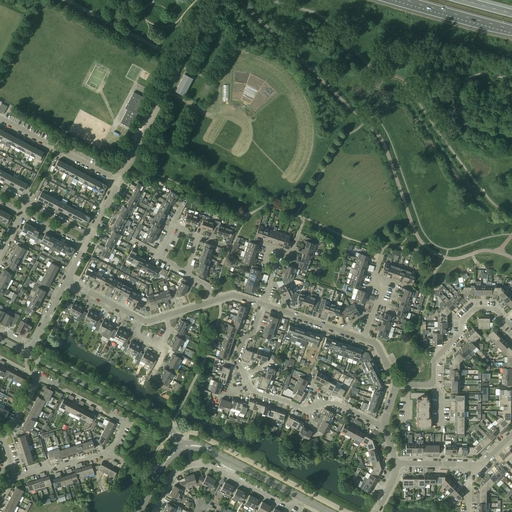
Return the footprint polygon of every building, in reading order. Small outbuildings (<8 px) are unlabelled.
[(184,74),(176,91),(184,95),(193,78),(184,74)] [(132,129),(140,112),(143,107),(141,106),(145,98),(134,92),(127,105),(129,107),(120,123),(132,129)] [(10,134),(5,132),(1,139),(0,141),(0,142),(5,145),(10,134)] [(8,143),(11,144),(15,137),(10,134),(5,145),(6,146),(8,143)] [(11,144),(16,147),(20,139),(15,137),(11,144)] [(21,149),(25,142),(20,139),(16,147),(21,149)] [(21,149),(25,152),(29,144),(25,142),(21,149)] [(30,154),(34,147),(29,144),(25,152),(30,154)] [(30,154),(35,157),(39,149),(34,147),(30,154)] [(44,152),(39,149),(35,157),(42,161),(45,156),(43,154),(44,152)] [(59,170),(63,162),(58,160),(54,167),(59,170)] [(63,162),(59,170),(64,172),(68,165),(63,162)] [(68,165),(64,172),(69,175),(73,167),(68,165)] [(73,167),(69,175),(74,177),(78,170),(73,167)] [(78,170),(74,177),(79,180),(83,172),(78,170)] [(83,172),(79,180),(83,182),(87,175),(83,172)] [(9,184),(13,176),(8,174),(4,181),(9,184)] [(87,175),(83,182),(88,185),(92,177),(87,175)] [(17,179),(13,176),(9,184),(13,186),(17,179)] [(92,177),(88,185),(93,187),(97,180),(92,177)] [(17,179),(13,186),(18,189),(22,181),(17,179)] [(97,180),(93,187),(98,190),(102,182),(97,180)] [(27,184),(22,181),(18,189),(23,191),(27,184)] [(107,185),(102,182),(98,190),(103,193),(102,195),(103,196),(106,190),(104,189),(107,185)] [(138,182),(136,186),(136,187),(143,191),(147,184),(142,182),(141,184),(138,182)] [(136,187),(135,188),(133,187),(130,186),(129,187),(134,190),(133,192),(142,197),(143,194),(142,194),(142,193),(143,191),(136,187)] [(178,195),(179,192),(175,190),(174,193),(170,191),(169,193),(167,192),(165,194),(168,196),(176,200),(178,195)] [(38,199),(43,201),(47,194),(42,191),(38,199)] [(133,192),(131,196),(131,197),(138,201),(141,202),(143,197),(142,197),(133,192)] [(51,196),(47,194),(43,201),(48,204),(51,196)] [(56,199),(51,196),(48,204),(52,206),(56,199)] [(173,205),(176,200),(168,196),(165,200),(171,203),(171,204),(173,205)] [(128,202),(136,206),(138,201),(131,197),(130,198),(128,202)] [(61,201),(56,199),(52,206),(57,209),(61,201)] [(163,199),(161,204),(169,208),(171,204),(171,203),(165,200),(163,199)] [(66,204),(61,201),(57,209),(62,212),(66,204)] [(128,202),(126,206),(126,207),(132,210),(133,211),(136,206),(128,202)] [(71,207),(66,204),(62,212),(67,214),(71,207)] [(161,204),(158,209),(166,213),(169,208),(161,204)] [(72,205),(71,207),(67,214),(72,217),(75,209),(76,207),(72,205)] [(129,214),(132,210),(126,207),(126,206),(124,206),(121,210),(129,214)] [(80,212),(75,209),(72,217),(76,219),(80,212)] [(158,209),(156,214),(164,218),(166,213),(158,209)] [(184,215),(186,216),(185,222),(190,224),(193,214),(188,213),(189,210),(186,209),(184,215)] [(121,210),(119,215),(127,219),(129,214),(121,210)] [(11,215),(6,212),(2,220),(7,222),(6,223),(9,225),(12,220),(9,218),(11,215)] [(85,214),(80,212),(76,219),(81,222),(85,214)] [(90,217),(85,214),(81,222),(86,224),(90,217)] [(161,223),(164,218),(156,214),(153,219),(161,223)] [(197,220),(200,221),(202,215),(199,214),(198,216),(193,214),(190,224),(195,226),(197,220)] [(116,220),(124,224),(126,225),(129,220),(127,219),(119,215),(116,220)] [(202,215),(200,221),(203,222),(200,228),(206,230),(209,220),(210,218),(202,215)] [(148,222),(153,224),(159,227),(161,223),(153,219),(151,217),(148,222)] [(126,225),(124,224),(116,220),(114,225),(122,229),(124,230),(126,227),(125,227),(126,225)] [(213,226),(216,227),(218,221),(215,220),(214,222),(209,220),(206,230),(211,232),(213,226)] [(218,221),(216,227),(219,228),(216,234),(222,236),(225,227),(220,225),(221,222),(218,221)] [(21,225),(18,230),(20,232),(21,230),(26,233),(30,225),(25,223),(24,226),(21,225)] [(153,224),(150,229),(158,233),(161,228),(159,227),(153,224)] [(264,227),(261,236),(264,237),(263,241),(265,241),(270,229),(266,227),(267,224),(265,224),(264,227)] [(25,235),(30,238),(35,228),(30,225),(26,233),(25,235)] [(122,229),(114,225),(111,230),(113,230),(119,234),(119,233),(122,229)] [(259,225),(255,238),(257,239),(258,235),(261,236),(264,227),(259,225)] [(225,227),(222,236),(227,238),(230,239),(231,236),(234,227),(231,226),(230,228),(225,227)] [(270,229),(265,241),(267,242),(268,239),(271,240),(276,227),(274,227),(273,230),(270,229)] [(273,244),(275,245),(280,232),(276,231),(277,228),(276,227),(271,240),(274,241),(273,244)] [(40,230),(35,228),(30,238),(35,240),(36,240),(35,242),(37,243),(41,234),(39,233),(40,230)] [(150,229),(148,234),(156,238),(158,233),(150,229)] [(113,230),(111,235),(118,239),(120,240),(122,236),(121,235),(121,234),(119,233),(119,234),(113,230)] [(279,242),(282,243),(285,234),(280,232),(275,245),(278,246),(279,242)] [(45,245),(50,236),(45,233),(44,236),(41,234),(37,243),(39,244),(40,242),(41,243),(45,245)] [(153,243),(156,238),(148,234),(145,239),(143,238),(142,240),(147,242),(148,240),(153,243)] [(285,234),(282,243),(285,244),(283,248),(286,248),(289,249),(292,241),(288,240),(290,235),(285,234)] [(118,239),(111,235),(109,239),(108,240),(116,244),(119,245),(121,241),(118,240),(118,239)] [(50,248),(55,238),(50,236),(45,245),(50,248)] [(305,237),(304,240),(303,242),(306,243),(305,246),(315,249),(317,244),(313,243),(314,240),(305,237)] [(55,250),(56,248),(60,241),(55,238),(50,248),(55,250)] [(113,249),(116,244),(108,240),(108,241),(105,245),(113,249)] [(60,253),(61,251),(65,243),(60,241),(56,248),(55,250),(60,253)] [(247,246),(260,251),(261,248),(257,247),(258,244),(249,241),(247,246)] [(211,254),(213,247),(214,245),(205,242),(203,251),(211,254)] [(16,246),(14,249),(26,255),(28,250),(26,249),(28,247),(20,243),(19,245),(18,245),(17,246),(16,246)] [(65,243),(61,251),(66,253),(70,246),(65,243)] [(103,250),(111,254),(113,255),(116,250),(113,249),(105,245),(104,247),(99,244),(98,246),(101,247),(103,249),(103,250)] [(70,246),(66,253),(71,256),(75,248),(70,246)] [(260,251),(247,246),(245,251),(255,255),(256,252),(259,253),(260,251)] [(315,249),(305,246),(304,249),(301,248),(300,250),(313,254),(315,249)] [(13,253),(13,254),(21,259),(23,260),(26,255),(14,249),(12,253),(13,253)] [(127,260),(132,262),(136,255),(137,253),(134,252),(135,251),(132,249),(132,250),(127,260)] [(111,254),(103,250),(99,258),(103,261),(105,257),(108,259),(108,258),(112,260),(114,256),(111,254)] [(303,253),(302,256),(311,259),(313,254),(300,250),(300,252),(303,253)] [(366,250),(364,254),(359,253),(357,258),(367,261),(368,258),(371,259),(373,253),(366,250)] [(245,251),(244,257),(256,261),(257,259),(254,258),(255,255),(245,251)] [(18,263),(21,259),(13,254),(12,256),(11,255),(9,259),(18,263)] [(136,265),(140,257),(136,255),(132,262),(136,265)] [(311,259),(302,256),(301,259),(298,258),(297,260),(310,265),(311,259)] [(145,260),(140,257),(136,265),(135,267),(140,269),(144,261),(145,260)] [(244,257),(242,262),(251,265),(252,262),(256,263),(256,261),(244,257)] [(357,258),(356,263),(368,267),(369,265),(366,264),(367,261),(357,258)] [(15,268),(18,263),(9,259),(7,262),(8,263),(8,264),(10,266),(9,268),(15,271),(17,272),(18,270),(15,268)] [(55,261),(51,259),(50,262),(51,262),(48,267),(57,272),(59,268),(58,268),(59,266),(54,264),(55,261)] [(299,263),(298,267),(308,270),(310,265),(297,260),(296,262),(299,263)] [(140,269),(145,272),(149,264),(144,261),(140,269)] [(201,262),(199,267),(208,270),(208,269),(211,270),(212,270),(213,268),(210,267),(211,265),(207,264),(201,262)] [(384,272),(387,274),(390,264),(385,262),(381,275),(383,276),(384,272)] [(368,267),(356,263),(354,268),(363,271),(364,268),(368,269),(368,267)] [(154,266),(149,264),(145,272),(150,274),(154,266)] [(396,266),(390,264),(387,274),(390,275),(389,278),(391,278),(396,266)] [(84,275),(89,278),(93,270),(94,267),(89,265),(84,275)] [(283,267),(282,269),(295,274),(297,269),(287,265),(286,268),(283,267)] [(401,265),(401,267),(397,277),(400,278),(399,281),(401,282),(406,269),(402,268),(403,266),(401,265)] [(155,277),(157,272),(159,269),(154,266),(150,274),(155,277)] [(401,267),(396,266),(391,278),(393,279),(394,276),(397,277),(401,267)] [(56,275),(57,272),(48,267),(46,272),(54,276),(54,275),(56,275)] [(207,271),(208,270),(199,267),(198,272),(200,273),(199,276),(206,279),(207,276),(206,275),(207,271)] [(252,267),(250,273),(263,277),(263,275),(260,274),(261,271),(252,267)] [(3,270),(1,274),(10,278),(13,274),(15,271),(9,268),(8,271),(5,269),(4,271),(3,270)] [(354,268),(352,273),(365,278),(366,275),(362,274),(363,271),(354,268)] [(293,279),(295,274),(282,269),(282,272),(285,273),(282,281),(289,280),(290,278),(293,279)] [(411,271),(406,269),(401,282),(404,283),(405,279),(408,281),(411,271)] [(93,270),(89,278),(94,280),(95,279),(94,279),(98,273),(97,273),(93,270)] [(99,281),(103,273),(98,271),(97,273),(98,273),(94,279),(95,279),(94,280),(98,283),(99,281)] [(104,271),(103,273),(99,281),(104,284),(109,274),(104,271)] [(416,273),(411,271),(408,281),(411,282),(410,285),(412,285),(416,273)] [(54,276),(46,272),(43,277),(52,281),(54,278),(53,277),(54,276)] [(250,273),(248,278),(258,281),(259,278),(262,279),(263,277),(250,273)] [(352,273),(350,278),(360,282),(361,279),(364,280),(365,278),(352,273)] [(0,278),(0,279),(8,283),(10,278),(1,274),(0,276),(0,277),(0,278)] [(104,284),(109,286),(113,278),(114,276),(109,274),(104,284)] [(50,285),(52,281),(43,277),(40,275),(36,283),(44,287),(45,284),(49,286),(49,284),(50,285)] [(31,283),(32,281),(27,278),(23,285),(27,287),(29,282),(31,283)] [(118,281),(113,278),(109,286),(114,289),(118,281)] [(183,278),(178,286),(186,290),(189,286),(186,284),(188,281),(183,278)] [(248,278),(246,283),(259,287),(260,285),(257,284),(258,281),(248,278)] [(359,285),(360,282),(350,278),(349,284),(361,288),(362,286),(359,285)] [(284,285),(279,288),(280,290),(283,289),(284,292),(294,287),(291,282),(290,283),(289,280),(282,281),(284,285)] [(114,289),(118,291),(122,283),(118,281),(114,289)] [(35,286),(34,285),(32,290),(35,292),(44,297),(46,293),(45,293),(46,291),(42,289),(44,287),(36,283),(35,286)] [(118,291),(123,294),(127,286),(122,283),(118,291)] [(258,289),(259,287),(246,283),(244,290),(253,294),(255,288),(258,289)] [(9,290),(5,288),(0,285),(0,295),(2,296),(3,293),(7,295),(9,290)] [(475,294),(475,285),(469,285),(469,287),(465,287),(468,294),(475,294)] [(491,285),(491,294),(498,295),(501,287),(497,287),(497,285),(491,285)] [(123,294),(128,296),(131,290),(132,288),(127,286),(123,294)] [(175,298),(178,297),(180,296),(181,294),(184,295),(186,290),(178,286),(176,291),(173,292),(175,298)] [(286,294),(283,296),(284,298),(289,295),(292,300),(298,293),(296,292),(294,287),(284,292),(286,294)] [(403,294),(413,297),(415,290),(413,289),(412,291),(402,287),(401,290),(404,291),(403,294)] [(463,299),(468,294),(465,287),(462,289),(461,288),(457,292),(463,299)] [(504,290),(501,287),(498,295),(503,299),(509,293),(505,289),(504,290)] [(172,299),(175,298),(173,292),(170,293),(169,289),(164,291),(166,299),(167,299),(172,298),(172,299)] [(358,289),(356,294),(369,299),(370,297),(367,295),(368,292),(358,289)] [(136,293),(131,290),(128,296),(127,298),(132,300),(136,293)] [(43,300),(44,297),(35,292),(33,297),(41,301),(41,299),(43,300)] [(292,300),(288,304),(292,305),(294,301),(300,303),(299,306),(301,307),(305,294),(300,292),(299,294),(298,293),(292,300)] [(463,299),(457,292),(453,296),(460,303),(463,299)] [(132,300),(136,303),(137,303),(139,299),(141,295),(136,293),(132,300)] [(311,293),(310,296),(307,305),(310,306),(309,309),(315,311),(318,300),(315,299),(316,295),(311,293)] [(503,299),(506,303),(511,297),(511,295),(509,293),(503,299)] [(151,305),(151,304),(155,303),(156,303),(153,294),(147,296),(147,299),(147,300),(148,306),(151,305)] [(304,304),(307,305),(310,296),(305,294),(301,307),(303,307),(304,304)] [(368,301),(369,299),(356,294),(354,300),(355,300),(355,301),(357,303),(362,308),(365,300),(368,301)] [(398,298),(411,302),(413,297),(403,294),(402,297),(399,296),(398,298)] [(27,300),(30,301),(39,306),(41,303),(40,302),(41,301),(33,297),(30,295),(27,300)] [(147,312),(145,307),(148,306),(147,300),(147,299),(141,296),(139,299),(137,303),(136,303),(135,306),(140,309),(143,310),(144,312),(147,312)] [(456,306),(460,303),(453,296),(449,300),(456,306)] [(452,310),(456,306),(449,300),(446,297),(443,301),(445,304),(452,310)] [(409,307),(411,302),(398,298),(398,300),(401,301),(400,304),(409,307)] [(38,310),(39,306),(30,301),(28,306),(27,306),(26,308),(28,310),(29,307),(36,310),(36,309),(38,310)] [(318,312),(321,314),(324,314),(325,311),(328,312),(331,302),(326,301),(325,303),(322,302),(318,312)] [(69,313),(69,312),(74,314),(79,304),(74,302),(73,305),(68,302),(64,310),(69,313)] [(330,316),(332,317),(336,304),(331,302),(328,312),(331,313),(330,316)] [(354,303),(349,306),(354,315),(357,314),(358,317),(360,315),(358,310),(362,308),(357,303),(355,304),(354,303)] [(78,318),(81,319),(84,313),(81,312),(84,307),(79,304),(74,314),(79,317),(78,318)] [(341,306),(336,304),(332,317),(334,318),(335,315),(343,317),(343,311),(340,310),(341,306)] [(395,308),(408,312),(409,307),(400,304),(399,307),(396,306),(395,308)] [(442,309),(439,312),(447,315),(452,310),(445,304),(441,308),(442,309)] [(238,311),(247,313),(248,308),(240,305),(238,311)] [(351,316),(354,315),(349,306),(344,308),(345,309),(343,311),(343,317),(348,315),(350,320),(353,319),(351,316)] [(406,318),(408,312),(395,308),(394,310),(397,311),(396,314),(398,315),(397,317),(403,319),(404,317),(406,318)] [(87,314),(84,313),(81,319),(84,321),(84,320),(89,322),(94,312),(89,310),(87,314)] [(245,319),(247,313),(238,311),(236,316),(245,319)] [(10,315),(6,313),(2,322),(2,323),(4,324),(4,323),(8,325),(10,321),(16,324),(20,316),(14,312),(13,313),(11,313),(10,315)] [(99,315),(94,312),(89,322),(94,325),(93,326),(96,327),(98,323),(99,321),(97,320),(99,315)] [(447,315),(439,312),(439,316),(438,316),(438,322),(447,322),(447,315)] [(381,315),(380,317),(393,321),(395,316),(385,313),(384,316),(381,315)] [(279,324),(280,319),(269,315),(268,321),(279,324)] [(391,326),(393,321),(380,317),(379,319),(383,320),(382,323),(391,326)] [(178,324),(188,329),(190,324),(191,325),(192,322),(186,319),(185,322),(180,319),(178,324)] [(101,324),(98,323),(96,327),(95,329),(98,330),(99,329),(103,332),(109,322),(104,320),(101,324)] [(22,321),(17,330),(23,333),(25,330),(29,332),(32,326),(22,321)] [(234,321),(233,326),(238,327),(237,328),(241,329),(243,324),(234,321)] [(279,324),(268,321),(266,326),(275,329),(277,329),(279,324)] [(108,335),(110,337),(114,331),(111,329),(113,325),(109,322),(103,332),(108,334),(108,335)] [(377,327),(389,331),(391,326),(382,323),(381,326),(377,325),(377,327)] [(178,334),(181,336),(185,337),(186,334),(185,334),(188,329),(178,324),(175,329),(180,331),(178,334)] [(236,333),(237,328),(238,327),(233,326),(229,324),(227,330),(236,333)] [(292,336),(295,327),(290,325),(286,334),(292,336)] [(273,334),(275,329),(266,326),(264,331),(273,334)] [(300,329),(295,327),(292,336),(291,339),(291,340),(292,341),(294,342),(295,342),(296,341),(300,329)] [(389,331),(377,327),(376,329),(379,330),(378,333),(378,334),(377,338),(387,341),(388,337),(389,331)] [(117,342),(124,330),(119,328),(116,332),(114,331),(110,337),(113,338),(113,340),(117,342)] [(301,343),(305,330),(300,329),(296,341),(301,343)] [(470,333),(476,339),(480,335),(474,329),(470,333)] [(491,339),(498,333),(494,329),(487,335),(491,339)] [(126,345),(126,344),(129,339),(126,338),(129,333),(124,330),(117,342),(117,343),(125,347),(126,345)] [(236,333),(227,330),(225,335),(228,336),(234,338),(236,333)] [(305,346),(307,341),(310,332),(305,330),(301,343),(300,345),(305,346)] [(264,331),(262,336),(271,339),(273,334),(264,331)] [(312,343),(315,334),(310,332),(307,341),(312,343)] [(472,343),(476,339),(470,333),(466,337),(469,340),(472,343)] [(501,337),(498,333),(491,339),(495,343),(501,337)] [(321,336),(315,334),(312,343),(311,346),(316,348),(321,336)] [(232,343),(234,338),(228,336),(225,335),(224,340),(228,341),(232,343)] [(175,336),(172,341),(182,346),(185,341),(186,342),(187,339),(185,337),(181,336),(180,338),(175,336)] [(327,351),(328,348),(331,339),(326,337),(322,349),(327,351)] [(495,343),(499,347),(505,341),(501,337),(495,343)] [(433,338),(432,346),(435,346),(435,343),(442,344),(442,338),(433,338)] [(328,348),(333,350),(337,341),(331,339),(328,348)] [(231,348),(232,343),(228,341),(224,340),(222,345),(228,347),(231,348)] [(469,340),(465,344),(472,350),(476,346),(472,343),(469,340)] [(129,346),(126,344),(126,345),(125,347),(123,350),(126,352),(126,351),(131,353),(136,343),(131,341),(129,346)] [(173,351),(178,354),(181,355),(183,352),(180,351),(182,346),(172,341),(170,346),(175,348),(173,351)] [(338,354),(342,343),(337,341),(333,350),(333,352),(338,354)] [(509,344),(505,341),(499,347),(502,351),(509,344)] [(134,359),(137,360),(140,354),(141,352),(139,351),(141,346),(136,343),(131,353),(136,356),(134,359)] [(343,356),(344,353),(347,344),(342,343),(338,354),(343,356)] [(348,358),(349,355),(352,346),(347,344),(344,353),(343,356),(348,358)] [(472,350),(465,344),(461,348),(468,354),(472,350)] [(502,351),(507,356),(511,353),(511,350),(511,349),(511,347),(509,344),(502,351)] [(222,345),(220,350),(227,353),(229,353),(231,348),(228,347),(222,345)] [(357,348),(352,346),(349,355),(348,358),(353,360),(354,357),(357,348)] [(265,348),(263,351),(260,360),(266,361),(268,356),(269,353),(270,349),(265,348)] [(361,361),(367,354),(361,352),(362,350),(357,348),(354,357),(353,360),(357,361),(359,360),(361,361)] [(468,354),(461,348),(458,351),(464,358),(468,354)] [(260,360),(263,351),(258,349),(257,353),(255,358),(256,358),(260,360)] [(227,353),(220,350),(218,356),(227,358),(228,356),(229,353),(227,353)] [(249,360),(252,351),(246,350),(244,358),(249,360)] [(141,361),(145,363),(150,353),(146,351),(143,355),(140,354),(137,360),(137,361),(140,362),(141,361)] [(252,351),(249,360),(254,362),(256,358),(255,358),(257,353),(252,351)] [(459,363),(464,358),(458,351),(454,355),(455,356),(452,359),(459,363)] [(152,369),(156,362),(153,361),(155,356),(150,353),(145,363),(150,366),(149,368),(152,369)] [(185,357),(181,355),(178,354),(177,356),(172,354),(170,359),(180,364),(182,359),(183,360),(185,357)] [(369,360),(367,354),(361,361),(362,363),(361,366),(363,369),(366,368),(375,363),(372,358),(369,360)] [(172,366),(170,369),(177,372),(178,369),(177,369),(180,364),(170,359),(167,364),(172,366)] [(459,369),(459,363),(452,359),(452,364),(450,364),(450,369),(459,369)] [(365,374),(368,372),(377,368),(375,363),(366,368),(363,369),(365,374)] [(6,366),(5,368),(5,369),(3,374),(8,376),(12,369),(6,366)] [(227,373),(230,374),(232,369),(227,367),(223,366),(221,371),(227,373)] [(268,367),(267,372),(275,375),(277,369),(268,367)] [(368,379),(371,377),(379,373),(377,368),(368,372),(365,374),(368,379)] [(12,369),(8,376),(13,379),(17,372),(12,369)] [(170,369),(169,371),(164,369),(162,374),(172,379),(174,374),(175,375),(177,372),(170,369)] [(227,379),(228,380),(230,374),(227,373),(221,371),(219,377),(227,379)] [(314,379),(319,382),(323,374),(318,371),(314,379)] [(22,374),(17,372),(13,379),(18,382),(22,374)] [(267,372),(265,377),(270,379),(269,379),(273,380),(275,375),(267,372)] [(384,385),(381,379),(382,378),(379,373),(371,377),(368,379),(370,383),(372,383),(373,385),(384,385)] [(27,377),(22,374),(18,382),(23,384),(27,377)] [(172,379),(162,374),(159,379),(164,381),(162,384),(169,387),(170,384),(169,384),(172,379)] [(328,376),(323,374),(319,382),(323,384),(326,380),(328,376)] [(268,384),(269,379),(270,379),(265,377),(261,375),(259,381),(268,384)] [(219,377),(218,381),(218,382),(223,383),(222,383),(226,385),(227,383),(228,380),(227,379),(219,377)] [(300,377),(297,382),(305,386),(308,381),(300,377)] [(218,382),(218,381),(214,380),(212,385),(221,388),(222,383),(223,383),(218,382)] [(330,382),(326,380),(323,384),(321,388),(326,390),(330,382)] [(271,385),(268,384),(259,381),(257,386),(269,390),(271,385)] [(173,392),(178,394),(182,384),(177,382),(173,392)] [(294,387),(298,389),(298,388),(303,391),(303,390),(305,386),(297,382),(294,387)] [(335,385),(330,382),(326,390),(331,393),(335,385)] [(219,394),(221,388),(212,385),(210,391),(219,394)] [(340,387),(335,385),(331,393),(336,395),(340,387)] [(383,391),(382,391),(384,385),(373,385),(372,388),(371,389),(372,390),(373,390),(372,393),(381,397),(383,391)] [(46,387),(43,392),(50,396),(53,391),(46,387)] [(340,387),(336,395),(341,398),(345,390),(340,387)] [(307,392),(303,390),(303,391),(298,388),(298,389),(296,393),(304,397),(307,392)] [(50,396),(43,392),(41,397),(40,397),(45,400),(48,401),(50,396)] [(411,392),(411,398),(417,398),(416,427),(431,427),(431,417),(429,417),(429,398),(427,398),(427,395),(424,395),(424,393),(420,393),(420,392),(411,392)] [(304,397),(296,393),(293,398),(301,402),(304,397)] [(370,399),(379,402),(381,397),(372,393),(370,399)] [(38,396),(36,401),(43,405),(45,406),(48,401),(45,400),(40,397),(41,397),(38,396)] [(235,409),(238,400),(233,398),(231,402),(232,402),(230,407),(235,409)] [(60,407),(59,409),(63,412),(65,409),(69,402),(64,399),(60,406),(60,407)] [(218,407),(223,409),(226,400),(221,399),(218,407)] [(252,409),(255,401),(249,399),(248,403),(247,408),(252,409)] [(370,399),(368,404),(377,407),(379,402),(370,399)] [(231,402),(226,400),(223,409),(229,411),(230,407),(232,402),(231,402)] [(240,410),(243,402),(238,400),(235,409),(240,410)] [(36,401),(33,406),(40,410),(43,405),(36,401)] [(257,411),(260,402),(255,401),(252,409),(257,411)] [(69,402),(65,409),(70,412),(74,405),(69,402)] [(246,412),(247,408),(248,403),(243,402),(240,410),(239,413),(245,415),(246,412)] [(257,411),(262,413),(265,404),(260,402),(257,411)] [(376,412),(377,407),(368,404),(363,402),(360,410),(370,415),(371,411),(376,412)] [(262,413),(267,414),(267,415),(270,407),(271,406),(265,404),(262,413)] [(75,415),(79,407),(74,405),(70,412),(68,415),(73,418),(75,415)] [(33,406),(30,412),(38,415),(40,410),(33,406)] [(80,417),(84,410),(79,407),(75,415),(80,417)] [(275,409),(270,407),(267,415),(267,414),(267,416),(272,418),(275,409)] [(9,411),(4,408),(0,415),(7,419),(10,415),(8,413),(9,411)] [(325,408),(322,413),(330,418),(332,419),(335,414),(325,408)] [(272,418),(277,419),(280,411),(275,409),(272,418)] [(80,417),(79,421),(83,423),(85,420),(89,413),(84,410),(80,417)] [(280,411),(277,419),(283,421),(286,412),(280,411)] [(511,411),(503,412),(503,418),(510,421),(510,417),(511,417),(511,411)] [(30,412),(28,417),(35,420),(38,415),(30,412)] [(89,413),(85,420),(90,423),(94,415),(89,413)] [(328,422),(330,418),(322,413),(319,418),(323,420),(328,422)] [(291,426),(295,418),(290,415),(286,423),(291,426)] [(35,420),(28,417),(25,422),(32,425),(35,420)] [(295,428),(300,420),(295,418),(291,426),(295,428)] [(508,425),(507,424),(510,421),(503,418),(498,423),(504,429),(508,425)] [(109,420),(106,425),(113,429),(116,424),(109,420)] [(305,423),(300,420),(295,428),(300,431),(302,426),(303,426),(303,425),(305,423)] [(332,424),(328,422),(323,420),(321,425),(329,429),(332,424)] [(32,425),(25,422),(22,427),(25,428),(23,431),(26,432),(27,430),(29,431),(32,425)] [(346,434),(350,426),(345,423),(341,431),(346,434)] [(499,432),(500,433),(504,429),(498,423),(494,426),(494,427),(499,432)] [(106,425),(103,431),(111,434),(113,429),(106,425)] [(303,437),(307,429),(305,428),(306,427),(303,425),(303,426),(302,426),(300,431),(298,434),(303,437)] [(329,429),(321,425),(318,430),(326,434),(329,429)] [(493,425),(489,429),(495,436),(499,432),(494,427),(494,426),(493,425)] [(355,428),(350,426),(346,434),(350,436),(355,428)] [(350,436),(355,439),(359,431),(355,428),(350,436)] [(307,429),(303,437),(308,440),(312,431),(307,429)] [(485,433),(486,434),(492,440),(492,439),(495,436),(489,429),(485,433)] [(19,442),(27,440),(25,434),(26,432),(23,431),(22,434),(22,435),(17,436),(19,442)] [(111,434),(103,431),(101,436),(108,439),(111,434)] [(358,445),(360,441),(364,433),(359,431),(355,439),(353,442),(358,445)] [(369,436),(364,433),(360,441),(366,444),(372,439),(368,437),(369,436)] [(493,440),(492,439),(492,440),(486,434),(483,438),(489,444),(493,440)] [(98,441),(101,442),(105,445),(108,439),(101,436),(98,441)] [(483,438),(479,442),(485,448),(489,444),(483,438)] [(366,444),(368,451),(377,448),(375,443),(373,443),(372,439),(366,444)] [(80,440),(75,442),(76,445),(78,453),(84,451),(81,443),(80,440)] [(94,445),(93,442),(92,440),(87,442),(89,450),(95,448),(94,445)] [(406,452),(412,452),(412,443),(412,440),(406,440),(406,443),(403,443),(403,449),(406,449),(406,452)] [(474,446),(477,454),(480,451),(481,452),(485,448),(479,442),(476,440),(473,443),(474,446)] [(56,457),(61,456),(59,450),(60,450),(58,447),(58,445),(52,447),(53,450),(56,457)] [(58,447),(60,450),(59,450),(61,456),(62,458),(67,456),(65,449),(64,445),(58,447)] [(474,446),(467,446),(467,456),(472,456),(473,454),(477,454),(474,446)] [(56,457),(53,450),(47,451),(50,459),(56,457)] [(502,458),(504,461),(504,460),(511,467),(511,465),(511,460),(506,454),(502,458)] [(32,456),(24,458),(26,464),(34,462),(32,456)] [(371,461),(373,468),(381,469),(380,464),(382,464),(380,459),(371,461)] [(507,471),(511,467),(504,460),(504,461),(500,464),(507,471)] [(100,466),(98,469),(103,472),(107,464),(102,462),(100,466)] [(103,472),(109,474),(112,467),(107,464),(103,472)] [(496,468),(497,470),(498,469),(503,475),(503,474),(507,471),(500,464),(496,468)] [(93,470),(92,467),(92,465),(86,467),(89,474),(94,473),(93,470)] [(112,467),(109,474),(114,477),(118,470),(112,467)] [(77,478),(78,478),(83,476),(81,468),(75,470),(76,472),(77,478)] [(373,468),(370,474),(378,478),(381,473),(379,472),(381,469),(373,468)] [(507,479),(503,474),(503,475),(498,469),(497,470),(494,473),(500,480),(503,483),(507,479)] [(78,480),(78,478),(77,478),(76,472),(70,474),(73,482),(78,480)] [(494,473),(490,477),(495,482),(496,484),(500,480),(494,473)] [(200,476),(195,477),(194,474),(188,476),(189,480),(192,480),(193,484),(196,483),(196,485),(199,486),(200,476)] [(367,479),(376,483),(378,478),(370,474),(367,479)] [(442,484),(445,476),(441,476),(441,475),(435,474),(435,484),(442,484)] [(200,476),(199,486),(202,486),(203,484),(208,487),(210,482),(208,481),(210,477),(207,475),(205,478),(200,476)] [(491,486),(495,482),(490,477),(489,475),(485,480),(491,486)] [(51,484),(49,476),(43,478),(46,486),(51,484)] [(192,485),(193,484),(192,480),(189,480),(188,476),(184,477),(185,480),(180,482),(186,490),(188,491),(189,490),(189,488),(193,487),(192,485)] [(442,484),(447,489),(453,482),(449,478),(448,479),(445,476),(442,484)] [(210,482),(208,487),(210,488),(209,490),(213,492),(216,484),(214,483),(216,480),(210,477),(208,481),(210,482)] [(62,485),(59,478),(54,479),(56,487),(62,485)] [(373,488),(376,483),(367,479),(365,483),(373,488)] [(486,491),(491,486),(485,480),(481,483),(482,485),(479,488),(486,491)] [(27,485),(25,486),(25,489),(28,488),(30,494),(36,492),(35,489),(32,481),(27,483),(27,485)] [(180,482),(178,487),(174,485),(171,491),(176,493),(177,491),(181,493),(182,490),(184,491),(186,490),(180,482)] [(359,487),(371,493),(373,488),(365,483),(362,482),(359,487)] [(450,492),(457,486),(453,482),(447,489),(450,492)] [(226,488),(228,489),(226,493),(225,493),(224,495),(228,497),(234,487),(228,484),(226,488)] [(14,491),(21,495),(24,490),(25,489),(25,486),(21,487),(21,488),(16,486),(14,491)] [(450,492),(454,496),(461,490),(457,486),(450,492)] [(237,499),(238,500),(240,496),(238,494),(241,490),(237,488),(231,499),(236,501),(237,499)] [(486,497),(486,491),(479,488),(479,492),(477,492),(477,497),(486,497)] [(460,502),(462,500),(460,498),(465,494),(461,490),(454,496),(458,500),(460,502)] [(14,491),(11,496),(18,500),(21,495),(14,491)] [(176,493),(171,491),(170,494),(173,496),(172,498),(179,502),(181,499),(179,498),(181,493),(177,491),(176,493)] [(251,501),(251,500),(253,497),(250,495),(244,505),(248,508),(249,506),(251,506),(253,502),(251,501)] [(11,496),(8,501),(16,505),(18,500),(11,496)] [(13,510),(16,505),(8,501),(6,507),(13,510)] [(263,511),(265,509),(263,508),(265,503),(262,501),(256,511),(263,511)] [(167,503),(164,509),(169,511),(170,509),(174,511),(173,511),(176,511),(178,509),(180,510),(181,507),(177,505),(176,508),(167,503)]
